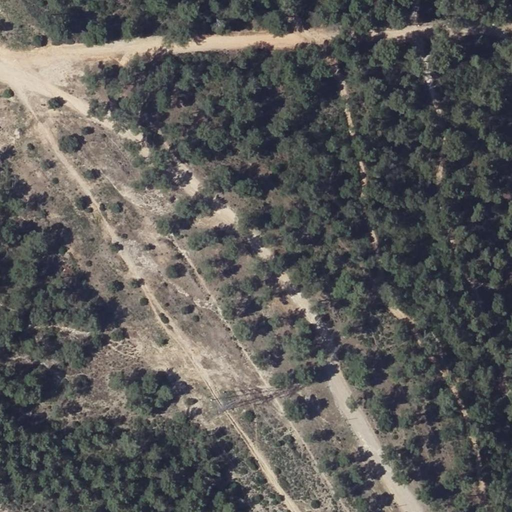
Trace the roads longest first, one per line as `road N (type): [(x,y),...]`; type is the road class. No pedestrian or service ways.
road 1 (track): [(0,60),(177,172),(236,227),(303,304),(341,405),(417,511)]
road 2 (track): [(8,59),(511,24)]
